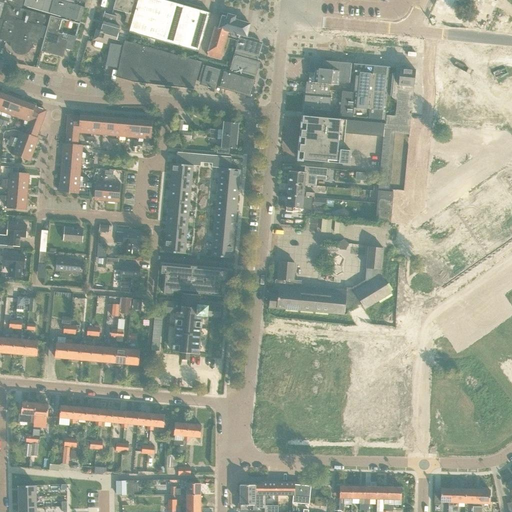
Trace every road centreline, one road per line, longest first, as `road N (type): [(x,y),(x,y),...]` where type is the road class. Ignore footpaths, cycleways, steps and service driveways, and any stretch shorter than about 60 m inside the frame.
road 1 (residential): [(233,404),(248,384),(274,114)]
road 2 (residential): [(511,264),(419,326),(424,463)]
road 3 (residential): [(233,404),(0,381)]
road 4 (residential): [(231,460),(424,463)]
road 5 (residential): [(410,217),(486,163),(477,146),(417,146)]
road 6 (residential): [(166,105),(74,100),(0,76)]
road 7 (residential): [(139,221),(158,223),(150,297),(90,292)]
road 8 (unknown): [(230,263),(250,111)]
road 9 (residential): [(139,221),(143,165),(162,166),(166,105)]
road 10 (residential): [(90,292),(32,288),(39,212)]
road 11 (residential): [(411,32),(283,21)]
